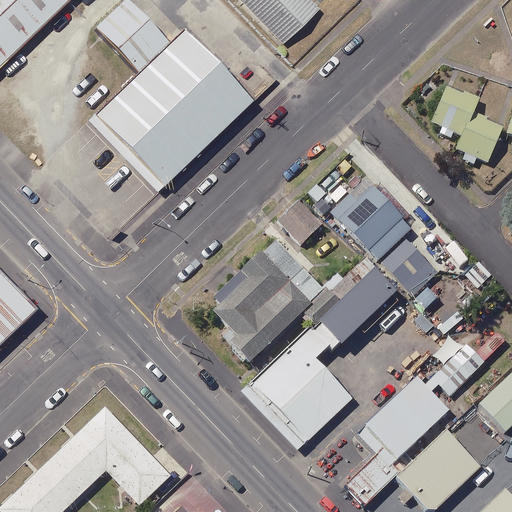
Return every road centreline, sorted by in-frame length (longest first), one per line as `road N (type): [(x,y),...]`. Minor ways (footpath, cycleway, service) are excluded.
road 1 (residential): [(338,92),(107,314)]
road 2 (tertiary): [(288,511),(107,314)]
road 3 (residential): [(338,92),(475,233)]
road 4 (tertiary): [(107,314),(0,202)]
road 5 (unclassified): [(0,417),(107,314)]
road 6 (residential): [(435,0),(338,92)]
